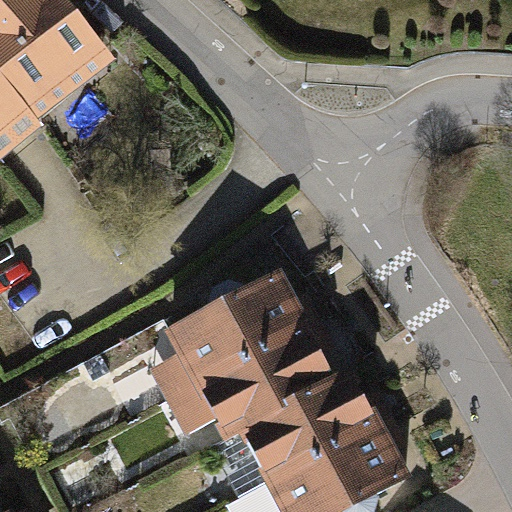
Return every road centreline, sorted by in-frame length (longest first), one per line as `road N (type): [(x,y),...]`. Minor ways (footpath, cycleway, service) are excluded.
road 1 (residential): [(511,453),(335,181)]
road 2 (unknown): [(335,181),(228,212),(87,284)]
road 3 (residential): [(335,181),(146,0)]
road 4 (residential): [(335,181),(414,122),(511,103)]
road 5 (unknown): [(503,434),(397,511)]
